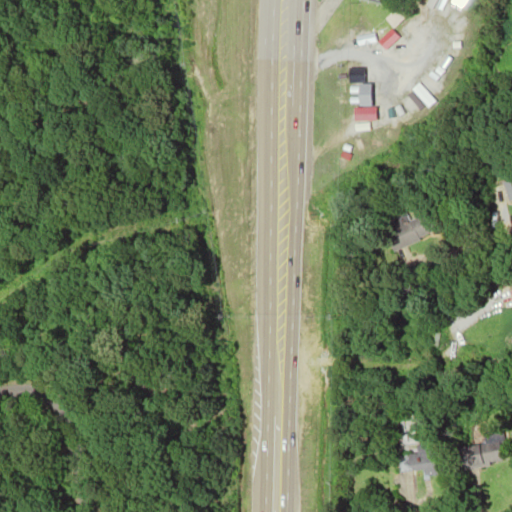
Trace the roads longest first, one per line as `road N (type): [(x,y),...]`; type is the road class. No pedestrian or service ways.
road 1 (trunk): [(273,413),(278,159)]
road 2 (residential): [(0,391),(38,391),(62,412),(82,511)]
